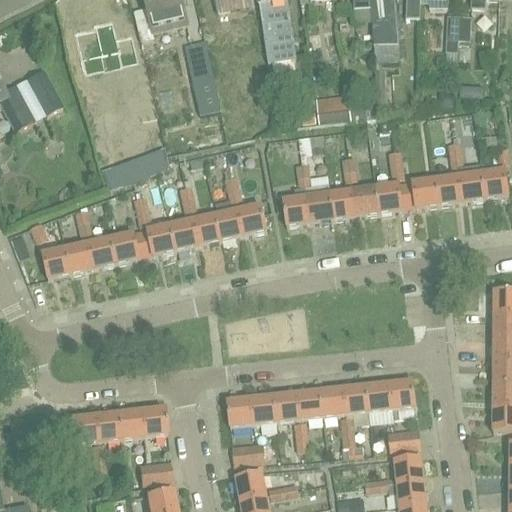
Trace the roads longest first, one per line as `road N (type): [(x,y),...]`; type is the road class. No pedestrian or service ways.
road 1 (residential): [(21,337),(288,281),(441,266)]
road 2 (residential): [(194,393),(445,368)]
road 3 (residential): [(21,337),(60,404),(194,393)]
road 4 (residential): [(458,511),(445,368)]
road 5 (residential): [(214,511),(194,393)]
